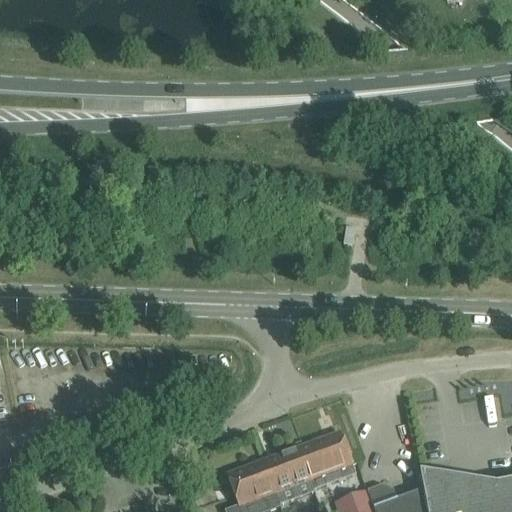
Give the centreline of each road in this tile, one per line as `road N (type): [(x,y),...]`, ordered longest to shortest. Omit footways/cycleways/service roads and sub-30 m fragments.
road 1 (primary): [(0,131),(139,125),(373,94)]
road 2 (primary): [(373,94),(0,85)]
road 3 (unclassified): [(0,504),(276,406)]
road 4 (tertiary): [(275,307),(0,298)]
road 5 (unclassified): [(511,360),(386,374),(276,406)]
road 6 (tertiary): [(511,317),(275,307)]
road 7 (primary): [(373,94),(511,77)]
